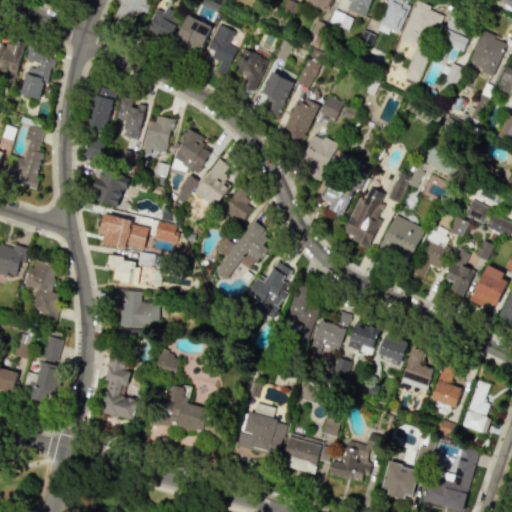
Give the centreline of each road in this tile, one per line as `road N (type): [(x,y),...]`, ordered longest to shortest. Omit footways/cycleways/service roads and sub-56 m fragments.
road 1 (residential): [(2,0),(202,97),(247,136),(304,238),(334,268),(511,359)]
road 2 (residential): [(96,0),(73,67),(62,139),(86,328),(81,390),(52,511)]
road 3 (residential): [(0,431),(288,511)]
